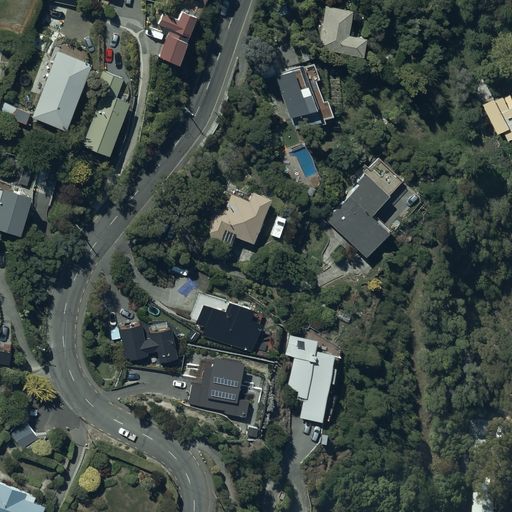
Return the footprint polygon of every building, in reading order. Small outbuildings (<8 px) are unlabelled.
[(350,9),(324,4),(317,47),(360,55),(364,36),(346,33),(350,9)] [(194,15),(180,10),(177,18),(162,12),(158,24),(162,26),(160,31),(166,33),(157,57),(176,64),(185,40),(177,38),(179,33),(186,36),(194,15)] [(14,80),(31,88),(40,68),(32,64),(40,46),(32,42),(14,80)] [(89,62),(55,49),(30,115),(63,128),(89,62)] [(301,64),(272,73),(290,131),(331,119),(325,100),(321,101),(315,80),(317,79),(312,64),(302,67),(301,64)] [(122,78),(102,71),(95,91),(99,92),(81,146),(108,156),(127,101),(129,94),(117,90),(122,78)] [(511,96),(509,89),(482,103),(498,134),(503,131),(508,141),(511,139),(511,96)] [(19,107),(14,118),(25,122),(29,111),(19,107)] [(377,157),(355,179),(357,182),(324,219),(365,254),(387,229),(369,214),(386,195),(387,196),(402,179),(377,157)] [(317,188),(324,172),(306,180),(305,183),(317,188)] [(18,185),(0,179),(0,228),(16,233),(27,195),(16,192),(18,185)] [(234,189),(232,194),(229,193),(224,209),(213,205),(202,235),(229,244),(232,235),(251,242),(268,196),(250,190),(248,194),(234,189)] [(142,317),(112,323),(122,365),(153,357),(155,367),(181,360),(171,320),(143,325),(142,317)] [(285,355),(292,356),(287,389),(296,391),(294,399),(301,400),(298,418),(320,421),(326,381),(330,382),(335,353),(313,350),(314,339),(288,335),(285,355)] [(193,386),(191,400),(208,402),(208,405),(211,405),(210,408),(216,408),(216,414),(228,415),(228,411),(232,411),(232,406),(231,406),(234,379),(236,379),(238,363),(221,362),(220,377),(199,375),(198,386),(193,386)] [(125,370),(125,382),(144,382),(144,381),(148,381),(148,372),(145,372),(145,370),(125,370)] [(255,411),(241,408),(238,426),(252,429),(255,411)] [(492,437),(479,436),(479,446),(492,446),(492,437)] [(486,458),(472,458),(472,468),(486,468),(486,458)] [(0,511),(40,511),(43,504),(32,500),(35,494),(0,481),(0,511)] [(494,511),(495,494),(473,493),(472,511),(494,511)]
